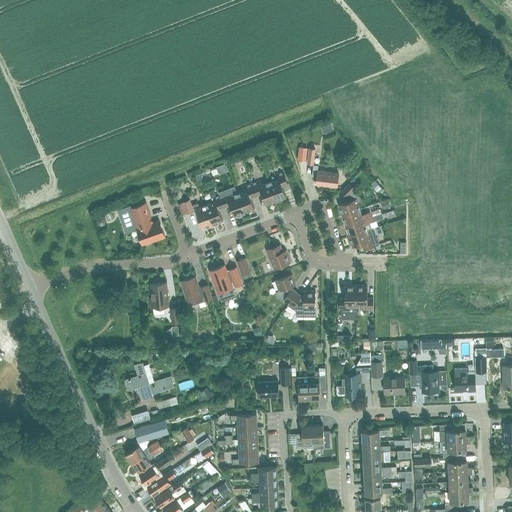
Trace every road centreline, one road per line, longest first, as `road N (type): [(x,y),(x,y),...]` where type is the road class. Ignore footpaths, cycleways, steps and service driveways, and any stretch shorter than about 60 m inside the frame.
road 1 (tertiary): [(135,511),(77,407),(29,290)]
road 2 (residential): [(29,290),(84,269),(188,253)]
road 3 (residential): [(290,511),(285,417),(341,412)]
road 4 (residential): [(341,412),(484,410)]
